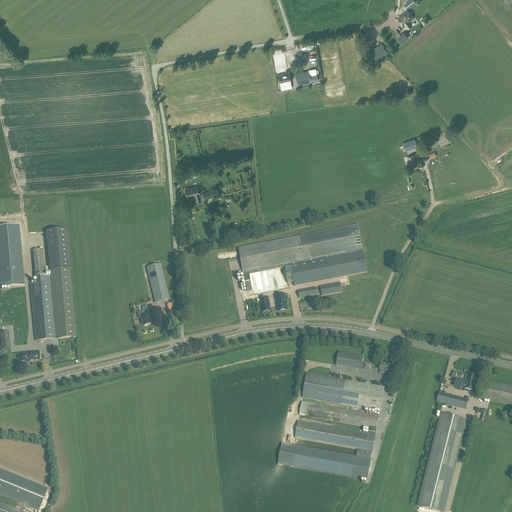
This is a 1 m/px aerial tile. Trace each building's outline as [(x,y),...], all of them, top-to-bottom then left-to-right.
[(413,0),(409,0),(405,4),(408,9),(416,3),(413,0)] [(412,29),(409,25),(407,23),(413,18),(407,11),(398,18),(404,25),(403,26),(405,29),(406,28),(409,32),(412,29)] [(394,27),(388,33),(394,40),(401,34),(394,27)] [(408,37),(405,33),(398,38),(402,42),(408,37)] [(388,52),(382,44),(369,52),(375,61),(388,52)] [(285,73),(277,74),(279,83),(283,83),(284,87),(291,86),(290,81),(289,72),(288,72),(288,70),(285,70),(285,73)] [(305,72),(295,74),(297,85),(305,83),(318,81),(317,75),(309,76),(308,72),(305,72)] [(408,110),(414,107),(410,99),(404,102),(408,110)] [(391,145),(387,129),(380,131),(385,147),(391,145)] [(391,138),(408,132),(407,129),(390,135),(391,138)] [(417,147),(414,139),(403,143),(405,151),(417,147)] [(373,152),(378,175),(400,170),(395,149),(377,154),(376,151),(373,152)] [(509,151),(496,157),(498,161),(511,156),(509,151)] [(418,165),(417,163),(419,163),(417,156),(416,157),(415,155),(407,157),(411,168),(418,165)] [(203,193),(200,194),(197,186),(185,189),(187,197),(194,195),(196,202),(201,201),(200,197),(204,196),(205,199),(212,197),(210,191),(203,193)] [(225,214),(224,209),(225,208),(224,206),(219,207),(222,219),(227,218),(226,214),(225,214)] [(0,227),(0,287),(25,285),(19,225),(0,227)] [(367,273),(358,225),(239,248),(247,292),(294,283),(294,287),(367,273)] [(66,230),(46,231),(47,247),(67,245),(66,230)] [(42,250),(33,250),(35,277),(45,277),(42,250)] [(161,265),(147,268),(155,303),(169,300),(161,265)] [(70,268),(50,271),(50,276),(57,339),(57,340),(77,338),(70,268)] [(36,284),(30,284),(36,341),(57,339),(50,276),(45,277),(35,277),(36,284)] [(321,287),(322,296),(342,293),(340,284),(321,287)] [(16,297),(12,297),(13,330),(20,329),(21,347),(27,347),(24,288),(16,288),(16,297)] [(304,298),(318,295),(317,288),(302,291),(304,298)] [(278,312),(288,310),(285,294),(275,296),(278,312)] [(262,314),(271,312),(269,297),(259,299),(262,314)] [(143,312),(138,313),(139,319),(141,318),(143,327),(151,325),(149,318),(152,317),(151,311),(149,312),(147,306),(142,308),(143,312)] [(9,332),(0,333),(2,354),(3,354),(4,357),(2,357),(3,360),(11,359),(9,332)] [(40,360),(39,352),(21,354),(22,362),(25,362),(26,363),(34,362),(34,361),(40,360)] [(364,370),(366,364),(363,363),(364,356),(359,355),(356,369),(361,370),(362,369),(364,370)] [(381,363),(379,370),(391,373),(395,359),(386,357),(385,364),(381,363)] [(308,372),(303,398),(334,403),(380,413),(385,388),(308,372)] [(464,388),(464,389),(474,391),(478,377),(467,374),(466,379),(466,381),(456,378),(455,386),(464,388)] [(511,386),(487,381),(483,400),(511,406),(511,386)] [(439,393),(437,402),(467,410),(469,401),(439,393)] [(359,451),(371,454),(372,454),(376,430),(377,430),(379,417),(302,402),(299,415),(369,428),(367,435),(298,421),(295,438),(359,451)] [(444,511),(468,421),(442,414),(419,507),(439,511),(444,511)] [(369,461),(371,454),(359,451),(358,459),(282,444),(278,465),(361,481),(366,483),(370,461),(369,461)] [(0,469),(0,496),(38,511),(48,490),(0,469)]
